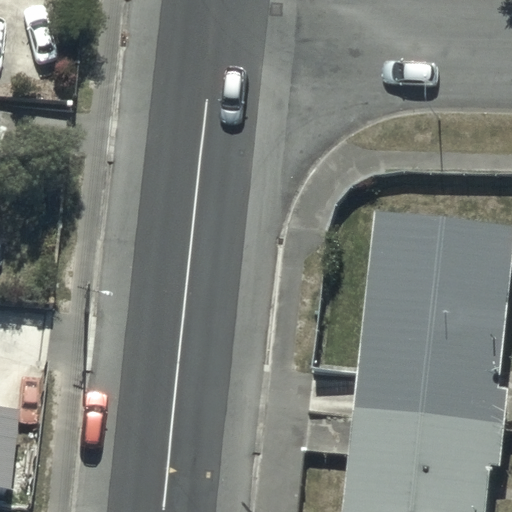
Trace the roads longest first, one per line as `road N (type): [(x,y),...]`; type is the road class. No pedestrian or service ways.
road 1 (tertiary): [(162,511),(210,47)]
road 2 (residential): [(210,47),(511,55)]
